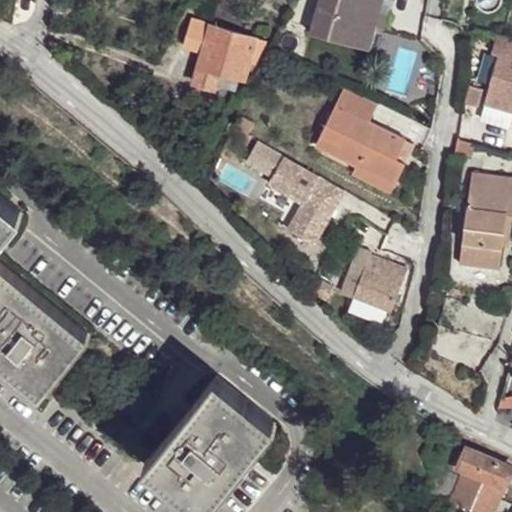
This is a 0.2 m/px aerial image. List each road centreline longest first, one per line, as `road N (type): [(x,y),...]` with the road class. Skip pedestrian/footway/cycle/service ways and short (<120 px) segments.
road 1 (residential): [(394,375),(34,60)]
road 2 (residential): [(449,56),(436,223),(394,375)]
